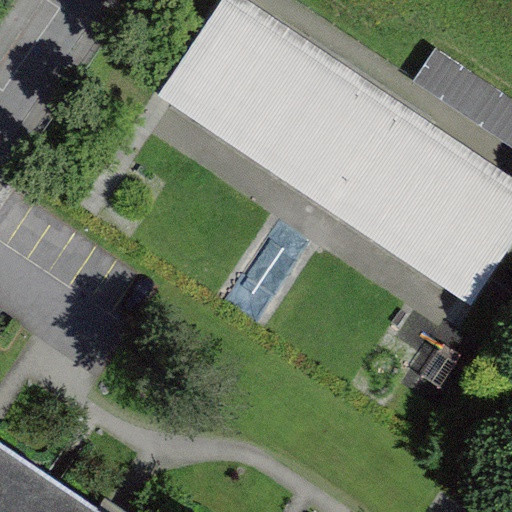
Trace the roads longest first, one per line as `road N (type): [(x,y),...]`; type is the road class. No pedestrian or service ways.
road 1 (unknown): [(329,511),(265,462),(134,444)]
road 2 (residential): [(78,0),(0,114)]
